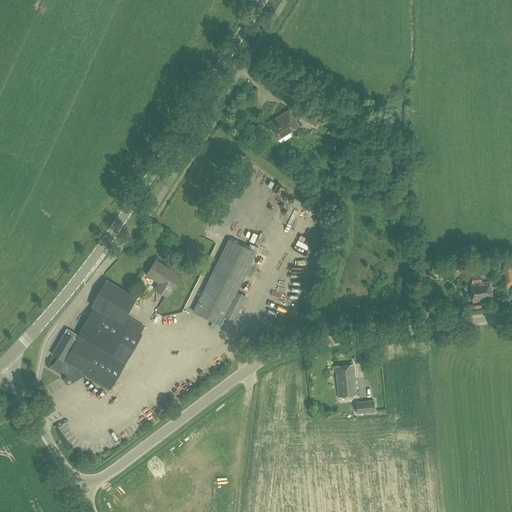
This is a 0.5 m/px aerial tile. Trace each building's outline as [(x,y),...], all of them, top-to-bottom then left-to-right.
[(300,116),(316,126),(321,117),(306,107),(300,116)] [(268,124),(277,139),(298,126),(289,111),(268,124)] [(311,205),(325,212),(329,203),(315,196),(311,205)] [(209,328),(217,332),(224,316),(233,321),(245,297),(236,292),(256,252),(229,239),(193,311),(213,320),(209,328)] [(297,249),(295,254),(306,260),(309,255),(297,249)] [(155,289),(167,297),(171,291),(172,291),(182,276),(155,260),(146,275),(158,283),(155,289)] [(440,274),(441,263),(433,263),(432,273),(440,274)] [(506,285),(511,284),(511,267),(511,264),(503,265),(506,285)] [(470,284),(473,302),(493,300),(490,281),(481,282),(480,275),(471,276),(472,284),(470,284)] [(84,374),(110,389),(141,334),(140,333),(144,326),(126,316),(136,297),(106,280),(91,306),(94,307),(78,335),(67,329),(65,333),(64,333),(52,354),(53,354),(58,357),(52,366),(65,374),(66,376),(70,374),(74,376),(77,374),(81,376),(84,374)] [(424,284),(416,284),(415,294),(423,295),(424,284)] [(178,311),(173,313),(176,326),(181,325),(178,311)] [(189,325),(193,327),(197,318),(192,316),(189,325)] [(335,366),(339,397),(357,395),(353,364),(335,366)] [(357,403),(358,413),(374,411),(373,401),(357,403)]
